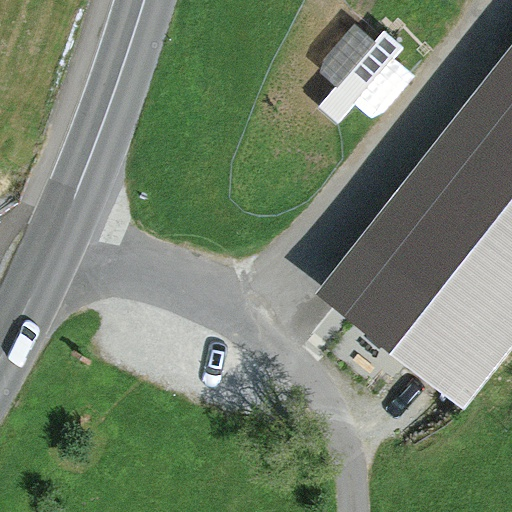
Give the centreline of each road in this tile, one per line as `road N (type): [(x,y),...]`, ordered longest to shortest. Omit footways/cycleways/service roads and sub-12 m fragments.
road 1 (primary): [(143,0),(118,96),(0,363)]
road 2 (unknown): [(230,247),(262,0)]
